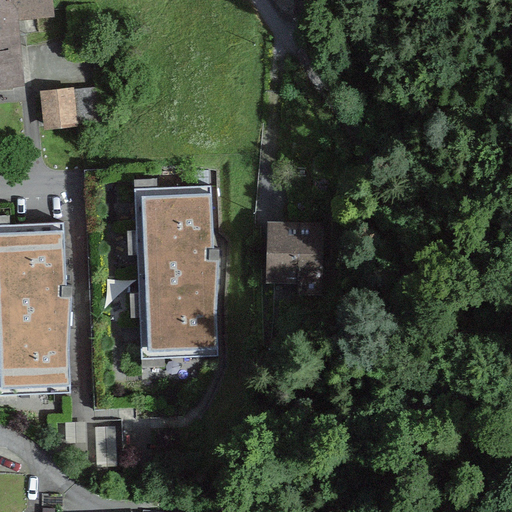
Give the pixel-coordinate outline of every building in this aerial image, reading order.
[(39,0),(0,0),(0,93),(11,92),(3,25),(42,20),(39,0)] [(112,82),(30,95),(35,132),(118,120),(112,82)] [(211,173),(104,179),(115,369),(222,363),(211,173)] [(61,219),(0,221),(0,402),(68,399),(61,219)] [(323,227),(274,226),(272,277),(302,278),(302,290),(321,291),(323,227)]
